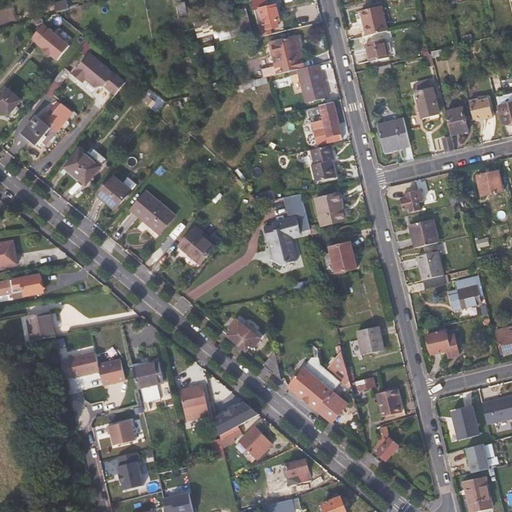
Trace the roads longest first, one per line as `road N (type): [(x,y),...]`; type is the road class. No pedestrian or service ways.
road 1 (tertiary): [(0,169),(409,511)]
road 2 (residential): [(372,180),(422,391)]
road 3 (residential): [(328,0),(372,180)]
road 4 (residential): [(372,180),(511,146)]
road 5 (residential): [(422,391),(448,511)]
